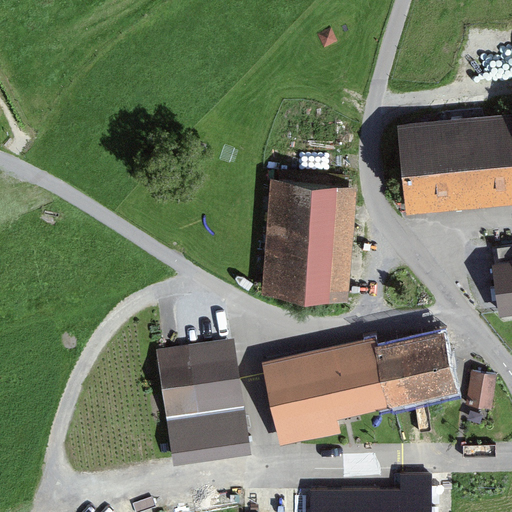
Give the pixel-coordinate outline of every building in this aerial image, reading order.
[(331,26),(317,33),(324,49),(338,42),(331,26)] [(511,110),(402,121),(411,214),(511,204),(511,110)] [(350,289),(358,177),(265,170),(257,283),(350,289)] [(511,250),(476,255),(484,321),(511,317),(511,250)] [(338,409),(457,381),(444,324),(377,339),(375,331),(263,357),(282,439),(342,425),(338,409)] [(234,335),(156,347),(174,458),(252,446),(234,335)] [(497,371),(471,367),(466,400),(492,404),(497,371)] [(431,511),(430,486),(308,487),(308,511),(431,511)]
